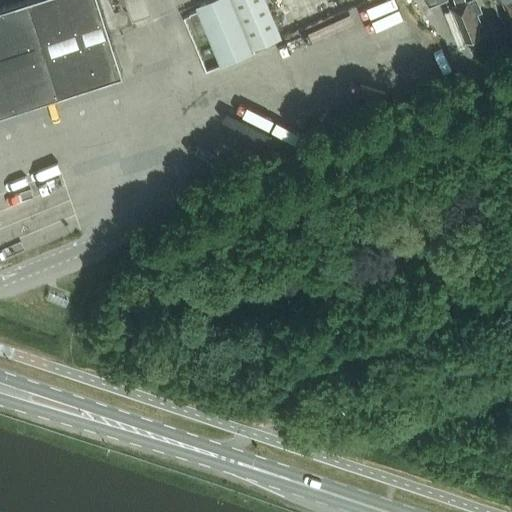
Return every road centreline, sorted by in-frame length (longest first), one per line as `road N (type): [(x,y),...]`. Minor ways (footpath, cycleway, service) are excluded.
road 1 (unclassified): [(0,287),(511,79)]
road 2 (secondary): [(373,511),(0,388)]
